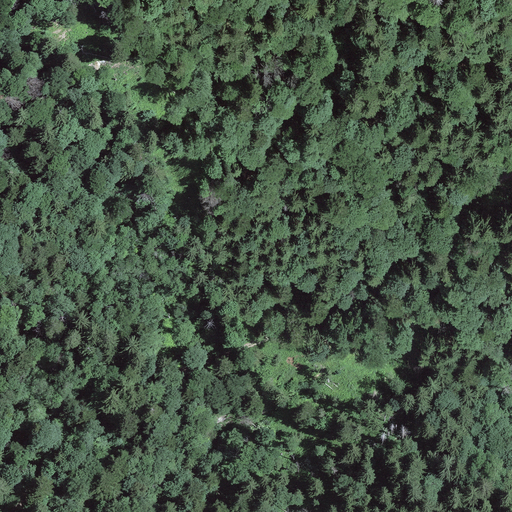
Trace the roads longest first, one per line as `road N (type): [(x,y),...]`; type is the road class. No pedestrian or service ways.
road 1 (track): [(511,172),(338,301),(193,366),(132,417),(46,464),(13,511)]
road 2 (track): [(0,251),(103,160)]
